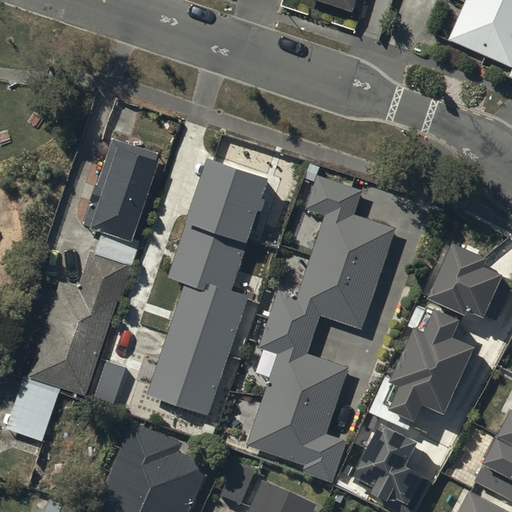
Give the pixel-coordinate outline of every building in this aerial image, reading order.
[(511,0),(470,0),(470,3),(511,20),(511,0)] [(511,66),(511,62),(511,20),(470,3),(453,41),(487,55),(511,66)] [(158,156),(114,141),(86,224),(103,229),(130,239),(158,156)] [(269,181),(214,162),(193,221),(248,240),(269,181)] [(316,255),(378,277),(395,230),(354,216),(362,191),(353,188),(320,176),(309,207),(330,215),(316,255)] [(229,293),(248,240),(193,221),(175,274),(193,281),(229,293)] [(103,229),(93,258),(126,269),(130,270),(139,242),(130,239),(103,229)] [(456,245),(433,297),(466,312),(469,306),(498,319),(511,287),(511,280),(484,268),(488,260),(484,258),(456,245)] [(282,292),(272,320),(311,333),(319,308),(362,323),(378,277),(316,255),(301,299),(282,292)] [(126,269),(93,258),(81,291),(62,284),(31,374),(83,392),(126,269)] [(229,293),(193,281),(174,335),(229,355),(248,300),(229,293)] [(419,332),(407,357),(460,381),(474,350),(451,339),(458,323),(438,314),(428,336),(419,332)] [(311,333),(272,320),(263,347),(283,354),(268,398),(329,420),(347,370),(303,355),(311,333)] [(209,411),(229,355),(174,335),(154,391),(209,411)] [(460,381),(407,357),(396,381),(389,378),(374,411),(410,428),(423,399),(446,410),(460,381)] [(125,368),(106,362),(94,395),(113,402),(125,368)] [(60,391),(26,379),(8,428),(42,440),(60,391)] [(329,420),(268,398),(252,443),(310,464),(307,471),(333,480),(346,442),(324,435),(329,420)] [(511,418),(502,438),(511,443),(511,418)] [(418,445),(385,428),(358,481),(384,494),(381,501),(403,511),(414,511),(430,480),(406,468),(418,445)] [(180,449),(135,430),(100,511),(188,511),(206,471),(176,458),(180,449)] [(511,443),(502,438),(478,482),(511,500),(511,443)] [(258,474),(237,464),(221,499),(242,509),(258,474)] [(314,511),(315,511),(267,490),(256,511),(314,511)] [(490,511),(468,501),(462,511),(490,511)]
